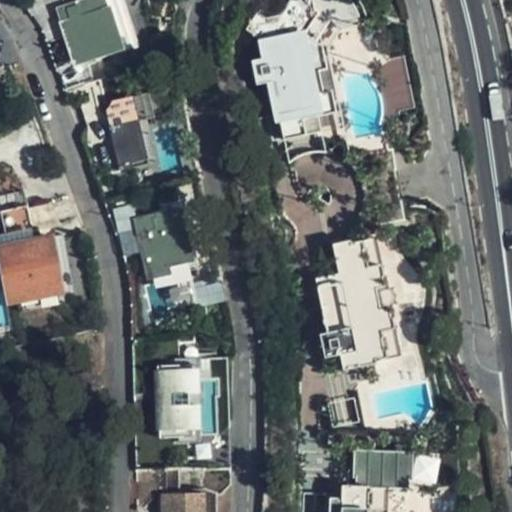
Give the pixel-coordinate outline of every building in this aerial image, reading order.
[(69,0),(24,0),(20,1),(43,32),(62,25),(78,67),(101,57),(101,54),(126,44),(110,1),(75,14),(69,0)] [(317,43),(332,25),(340,32),(363,27),(363,24),(363,22),(362,18),(361,16),(360,12),(358,9),(355,5),(353,2),(350,0),(301,0),(294,2),(283,21),(271,23),(262,17),(248,35),(265,45),(268,61),(253,64),(258,90),(276,86),(287,144),(326,137),(323,121),(340,117),(327,49),(317,43)] [(79,68),(58,76),(68,100),(87,94),(85,86),(79,68)] [(123,123),(144,119),(160,116),(155,93),(113,100),(107,108),(110,126),(117,124),(116,117),(122,116),(123,123)] [(152,162),(144,119),(123,123),(122,116),(116,117),(117,124),(110,126),(118,169),(152,162)] [(404,224),(394,154),(375,157),(386,227),(404,224)] [(57,224),(51,203),(23,210),(29,232),(57,224)] [(187,261),(181,235),(185,234),(180,212),(137,222),(152,285),(171,280),(167,265),(187,261)] [(59,288),(49,237),(0,246),(0,253),(9,298),(59,288)] [(377,271),(383,269),(378,243),(372,245),(377,271)] [(388,291),(383,269),(377,271),(372,245),(353,249),(353,245),(336,249),(340,273),(344,272),(345,278),(342,278),(342,282),(334,284),(334,280),(316,284),(326,338),(320,339),(324,362),(342,357),(357,355),(360,370),(377,366),(376,364),(395,360),(390,336),(396,334),(392,311),(393,311),(394,310),(395,309),(396,308),(396,307),(397,305),(397,304),(397,303),(397,301),(398,299),(397,299),(397,297),(396,297),(396,296),(395,295),(395,294),(394,293),(393,293),(392,293),(392,292),(391,292),(390,291),(389,291),(388,291)] [(226,303),(223,282),(193,287),(196,309),(226,303)] [(401,359),(396,334),(390,336),(395,360),(401,359)] [(357,355),(342,357),(346,373),(360,370),(357,355)] [(180,366),(159,367),(161,438),(185,437),(185,427),(189,427),(188,405),(181,405),(181,399),(189,399),(189,393),(198,393),(197,371),(181,372),(180,366)] [(359,455),(357,494),(362,495),(361,508),(342,506),(329,506),(328,511),(387,511),(388,497),(409,499),(412,459),(359,455)] [(206,511),(206,492),(163,494),(163,511),(206,511)] [(362,495),(357,494),(343,494),(342,506),(361,508),(362,495)]
